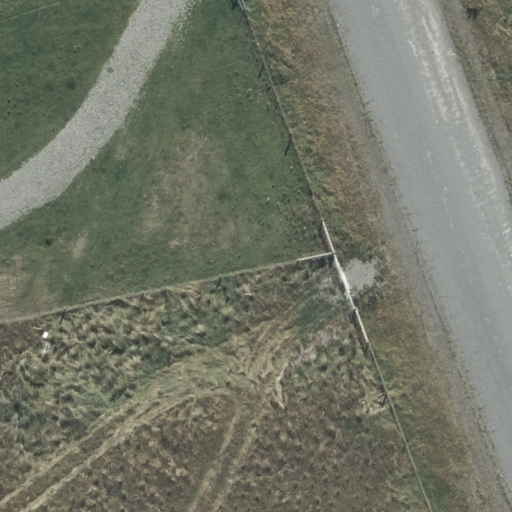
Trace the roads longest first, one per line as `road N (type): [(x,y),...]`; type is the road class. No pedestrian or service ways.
road 1 (track): [(0,363),(31,320),(172,0)]
road 2 (unclassified): [(511,315),(400,0)]
